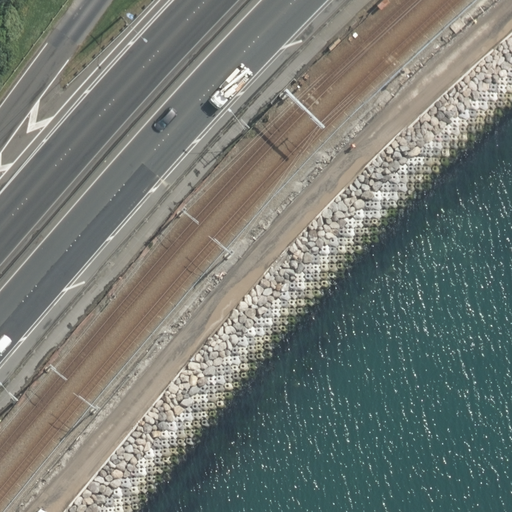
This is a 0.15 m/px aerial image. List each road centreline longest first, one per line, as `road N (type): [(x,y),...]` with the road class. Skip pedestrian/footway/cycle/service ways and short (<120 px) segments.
road 1 (trunk): [(296,0),(0,335)]
road 2 (trunk): [(0,225),(209,0)]
